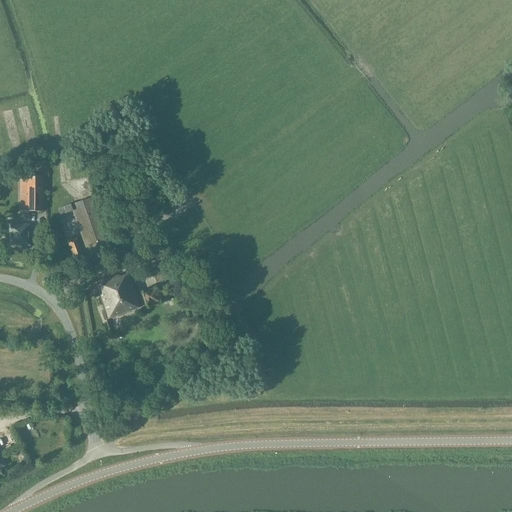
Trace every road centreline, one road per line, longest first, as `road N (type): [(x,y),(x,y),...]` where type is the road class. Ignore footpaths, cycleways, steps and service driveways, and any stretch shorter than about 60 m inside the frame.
road 1 (secondary): [(511,442),(201,451)]
road 2 (tertiary): [(99,449),(58,304),(0,278)]
